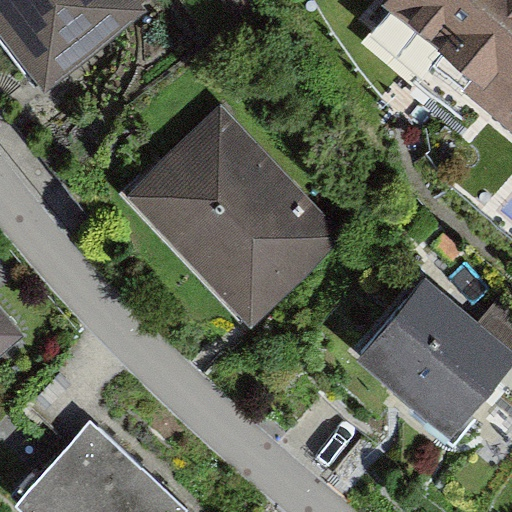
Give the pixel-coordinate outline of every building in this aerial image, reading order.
[(0,0),(0,21),(48,84),(149,6),(151,0),(0,0)] [(511,0),(386,0),(380,7),(511,120),(511,0)] [(345,233),(225,100),(123,192),(243,325),(345,233)] [(511,366),(511,349),(430,276),(360,353),(451,435),(511,366)] [(0,349),(21,331),(0,305),(0,349)] [(175,511),(182,505),(90,412),(14,487),(38,511),(175,511)]
